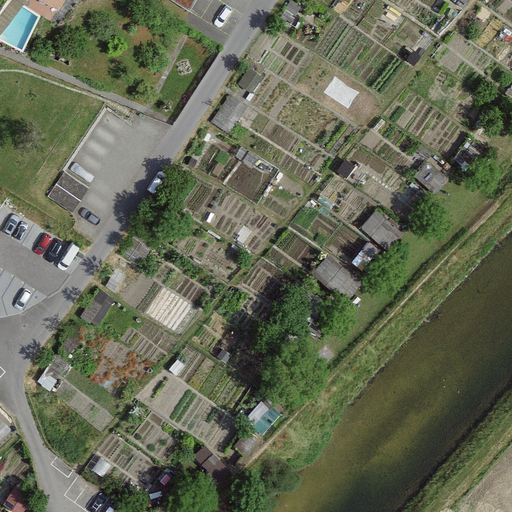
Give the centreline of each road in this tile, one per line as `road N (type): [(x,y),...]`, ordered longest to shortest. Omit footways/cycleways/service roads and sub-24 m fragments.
road 1 (residential): [(56,511),(20,401),(20,363),(266,0)]
road 2 (track): [(334,341),(511,150)]
